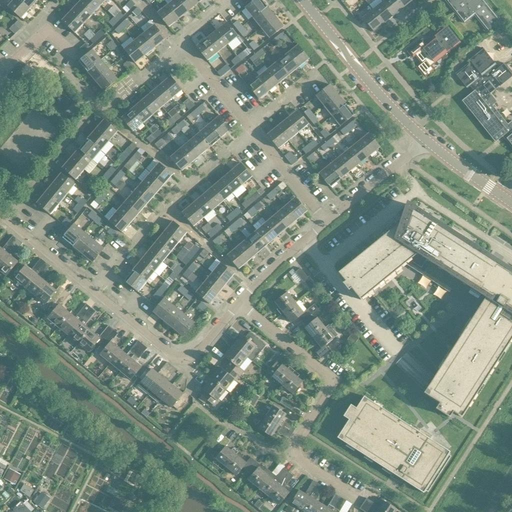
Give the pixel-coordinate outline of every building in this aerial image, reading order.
[(30,8),(20,0),(13,0),(8,6),(21,18),(30,8)] [(37,0),(20,0),(30,8),(37,0)] [(101,5),(95,0),(81,0),(79,2),(92,14),(101,5)] [(135,4),(131,0),(125,6),(129,10),(135,4)] [(179,0),(173,0),(168,5),(179,18),(188,11),(179,0)] [(196,0),(179,0),(188,11),(198,3),(196,0)] [(261,0),(254,0),(245,7),(253,18),(267,6),(261,0)] [(398,0),(384,0),(383,2),(394,15),(404,7),(398,0)] [(448,0),(456,9),(453,11),(464,23),(474,15),(487,31),(500,20),(483,0),(448,0)] [(92,14),(79,2),(71,11),(83,23),(92,14)] [(394,15),(383,2),(373,10),(383,23),(394,15)] [(168,5),(157,13),(168,27),(179,18),(168,5)] [(267,6),(253,18),(261,28),(275,17),(267,6)] [(141,11),(137,7),(132,13),(136,17),(141,11)] [(383,23),(373,10),(362,18),(373,31),(383,23)] [(83,23),(71,11),(62,21),(75,33),(83,23)] [(114,17),(118,21),(124,16),(119,12),(114,17)] [(118,21),(114,17),(108,23),(113,27),(118,21)] [(283,27),(275,17),(261,28),(269,38),(283,27)] [(124,29),(130,23),(125,19),(114,30),(115,30),(120,25),(124,29)] [(20,30),(23,26),(18,20),(14,25),(20,30)] [(238,30),(242,26),(237,20),(233,24),(238,30)] [(238,36),(226,22),(216,31),(227,44),(238,36)] [(119,34),(124,29),(120,25),(115,30),(119,34)] [(154,25),(144,33),(155,47),(165,39),(154,25)] [(418,68),(425,76),(433,69),(430,66),(460,42),(446,25),(424,42),(422,39),(407,51),(412,58),(415,55),(422,64),(418,68)] [(247,32),(242,26),(238,30),(242,36),(247,32)] [(95,34),(100,39),(105,34),(101,29),(95,34)] [(227,44),(216,31),(206,39),(217,52),(227,44)] [(144,33),(134,41),(145,55),(155,47),(144,33)] [(275,38),(279,43),(285,38),(281,33),(275,38)] [(100,39),(95,34),(89,39),(93,44),(100,39)] [(279,43),(275,38),(269,43),(273,47),(279,43)] [(217,52),(206,39),(196,47),(207,60),(217,52)] [(112,50),(117,46),(112,40),(107,44),(112,50)] [(253,40),(249,44),(254,50),(258,46),(253,40)] [(145,55),(134,41),(124,49),(135,63),(145,55)] [(88,48),(85,44),(80,48),(83,52),(88,48)] [(298,45),(288,53),(299,67),(309,59),(298,45)] [(243,51),(237,56),(241,61),(251,53),(247,48),(243,51)] [(471,62),(456,74),(467,88),(470,86),(474,91),(462,101),(463,102),(463,101),(492,137),(491,137),(495,142),(504,135),(511,144),(511,121),(507,124),(492,105),(497,102),(490,93),(499,85),(499,86),(511,75),(511,72),(504,63),(498,68),(482,48),(468,59),(471,62)] [(255,54),(259,59),(265,53),(262,49),(255,54)] [(92,50),(91,51),(79,61),(87,71),(101,60),(92,50)] [(288,53),(278,61),(289,75),(299,67),(288,53)] [(259,59),(255,54),(249,58),(253,63),(259,59)] [(241,61),(237,56),(231,61),(235,66),(241,61)] [(121,59),(112,62),(116,73),(120,71),(119,65),(122,64),(121,59)] [(109,69),(101,60),(87,71),(95,81),(109,69)] [(128,70),(133,66),(128,60),(123,64),(128,70)] [(278,61),(268,69),(279,83),(289,75),(278,61)] [(227,65),(217,72),(220,77),(230,69),(227,65)] [(241,65),(235,70),(239,74),(245,69),(241,65)] [(117,79),(109,69),(95,81),(104,91),(117,79)] [(268,69),(258,77),(269,91),(279,83),(268,69)] [(182,90),(170,76),(160,85),(172,98),(182,90)] [(269,91),(258,77),(248,85),(259,99),(269,91)] [(172,98),(160,85),(151,93),(162,107),(172,98)] [(338,95),(330,85),(316,96),(324,106),(338,95)] [(192,89),(188,91),(195,100),(199,98),(192,89)] [(162,107),(151,93),(141,101),(153,115),(162,107)] [(346,105),(338,95),(324,106),(332,116),(346,105)] [(153,115),(141,101),(131,109),(143,123),(153,115)] [(195,105),(191,101),(185,106),(189,110),(195,105)] [(202,104),(197,108),(196,109),(200,113),(206,108),(202,104)] [(354,115),(346,105),(332,116),(340,126),(354,115)] [(131,109),(121,118),(133,131),(143,123),(131,109)] [(168,113),(171,117),(175,122),(181,117),(177,112),(176,113),(172,109),(168,113)] [(200,113),(196,109),(190,114),(194,118),(200,113)] [(308,118),(313,114),(308,109),(304,112),(308,118)] [(297,110),(287,118),(298,132),(308,124),(297,110)] [(313,114),(308,118),(313,124),(318,121),(313,114)] [(219,116),(209,124),(221,138),(230,129),(219,116)] [(175,122),(171,117),(165,122),(169,127),(175,122)] [(298,132),(287,118),(277,127),(288,140),(298,132)] [(104,120),(96,129),(109,141),(117,131),(104,120)] [(177,125),(181,130),(187,125),(183,120),(177,125)] [(346,125),(350,131),(356,126),(352,121),(346,125)] [(221,138),(209,124),(200,133),(211,146),(221,138)] [(181,130),(177,125),(171,130),(175,135),(177,133),(179,136),(183,132),(181,130)] [(350,131),(346,125),(340,131),(344,136),(350,131)] [(288,140),(277,127),(267,135),(278,148),(288,140)] [(325,138),(329,134),(325,128),(320,132),(325,138)] [(96,129),(87,139),(101,150),(109,141),(96,129)] [(158,129),(152,134),(156,138),(162,133),(158,129)] [(200,133),(190,141),(201,154),(211,146),(200,133)] [(380,147),(369,133),(359,141),(370,155),(380,147)] [(156,138),(152,134),(146,139),(150,143),(156,138)] [(326,142),(330,147),(340,139),(336,134),(326,142)] [(87,139),(79,149),(92,160),(101,150),(87,139)] [(160,139),(155,144),(158,149),(164,144),(160,139)] [(308,144),(312,149),(318,144),(314,140),(308,144)] [(190,141),(180,149),(192,162),(201,154),(190,141)] [(370,155),(359,141),(349,149),(360,163),(370,155)] [(132,142),(123,153),(128,157),(137,146),(132,142)] [(330,147),(326,142),(320,146),(324,151),(325,151),(328,153),(330,154),(334,151),(330,147)] [(312,149),(308,144),(302,149),(306,154),(312,149)] [(345,152),(339,157),(350,171),(360,163),(349,149),(347,146),(343,150),(345,152)] [(79,149),(71,158),(84,170),(92,160),(79,149)] [(192,162),(180,149),(170,157),(182,171),(192,162)] [(132,157),(137,161),(142,155),(137,151),(132,157)] [(128,157),(123,153),(117,159),(122,163),(128,157)] [(313,153),(307,158),(310,162),(316,158),(313,153)] [(292,165),(298,160),(294,156),(288,161),(292,165)] [(137,161),(132,157),(124,166),(128,170),(133,165),(136,167),(139,163),(137,161)] [(339,157),(329,165),(340,179),(350,171),(339,157)] [(84,170),(71,158),(62,168),(75,179),(84,170)] [(172,175),(159,163),(150,173),(164,184),(172,175)] [(252,177),(240,163),(230,172),(242,185),(252,177)] [(329,165),(319,173),(330,187),(340,179),(329,165)] [(111,166),(106,172),(111,176),(116,170),(111,166)] [(120,170),(115,176),(120,180),(125,174),(120,170)] [(111,176),(106,172),(101,178),(106,182),(111,176)] [(242,185),(230,172),(221,180),(232,193),(242,185)] [(61,173),(53,183),(67,194),(75,184),(61,173)] [(164,184),(150,173),(142,182),(155,194),(164,184)] [(120,180),(115,176),(110,182),(115,186),(120,180)] [(232,193),(221,180),(211,188),(223,201),(232,193)] [(155,194),(142,182),(134,192),(147,203),(155,194)] [(67,194),(53,183),(45,193),(58,204),(67,194)] [(99,190),(94,185),(89,191),(94,195),(99,190)] [(282,190),(278,186),(272,190),(276,195),(282,190)] [(211,188),(202,196),(213,209),(223,201),(211,188)] [(99,195),(103,199),(109,193),(104,189),(99,195)] [(272,190),(267,195),(266,196),(270,200),(276,195),(272,190)] [(251,196),(255,200),(260,196),(257,191),(251,196)] [(147,203),(134,192),(126,201),(139,213),(147,203)] [(58,204),(45,193),(37,203),(50,214),(58,204)] [(103,199),(99,195),(94,201),(98,205),(103,199)] [(74,201),(77,204),(82,208),(87,201),(83,198),(81,197),(80,198),(78,196),(74,201)] [(213,209),(202,196),(192,204),(204,218),(213,209)] [(255,200),(251,196),(241,204),(245,209),(255,200)] [(295,198),(286,206),(297,219),(307,211),(295,198)] [(126,201),(117,211),(130,223),(139,213),(126,201)] [(259,202),(253,207),(257,211),(263,206),(259,202)] [(82,208),(77,204),(73,209),(78,213),(82,208)] [(192,204),(182,213),(194,226),(204,218),(192,204)] [(366,250),(363,252),(338,272),(345,281),(342,283),(349,290),(351,288),(361,300),(419,252),(430,260),(422,272),(459,295),(462,292),(481,304),(424,393),(439,403),(436,408),(449,417),(453,412),(462,417),(511,338),(511,265),(507,263),(502,271),(497,268),(501,261),(500,261),(499,262),(493,258),(494,257),(493,256),(489,263),(483,259),(486,254),(409,205),(404,220),(405,221),(403,224),(401,221),(383,236),(378,240),(366,250)] [(286,206),(276,214),(287,228),(297,219),(286,206)] [(94,221),(98,216),(87,207),(83,212),(94,221)] [(232,212),(236,217),(242,212),(238,207),(232,212)] [(257,211),(253,207),(247,212),(251,216),(257,211)] [(130,223),(117,211),(109,221),(122,232),(130,223)] [(236,217),(232,212),(226,217),(230,222),(236,217)] [(276,214),(266,222),(278,236),(287,228),(276,214)] [(98,216),(94,221),(99,225),(103,221),(98,216)] [(61,224),(66,227),(71,221),(66,218),(61,224)] [(233,223),(237,228),(243,223),(239,218),(233,223)] [(173,221),(165,231),(178,242),(187,232),(173,221)] [(278,236),(266,222),(256,231),(268,244),(278,236)] [(213,228),(217,233),(223,228),(219,223),(213,228)] [(237,228),(233,223),(228,228),(232,233),(237,228)] [(72,246),(84,232),(74,224),(62,238),(72,246)] [(113,237),(116,233),(111,228),(107,232),(113,237)] [(217,233),(213,228),(207,233),(211,238),(217,233)] [(165,231),(157,241),(170,252),(178,242),(165,231)] [(256,231),(247,239),(258,252),(268,244),(256,231)] [(94,241),(84,232),(72,246),(82,254),(94,241)] [(2,249),(0,247),(0,260),(17,239),(13,236),(2,249)] [(218,236),(213,241),(216,246),(222,240),(218,236)] [(17,239),(0,260),(0,270),(6,276),(17,262),(11,256),(22,243),(17,239)] [(258,252),(247,239),(237,247),(248,260),(258,252)] [(94,241),(82,254),(92,262),(104,249),(94,241)] [(170,252),(157,241),(149,251),(162,262),(170,252)] [(189,251),(194,255),(199,249),(194,245),(189,251)] [(237,247),(227,255),(239,269),(248,260),(237,247)] [(209,252),(204,249),(200,255),(204,258),(209,252)] [(162,262),(149,251),(141,261),(154,272),(162,262)] [(194,255),(189,251),(184,257),(189,261),(194,255)] [(25,265),(23,268),(20,265),(9,279),(13,282),(15,279),(25,287),(45,262),(41,258),(31,270),(25,265)] [(141,261),(132,271),(146,282),(154,272),(141,261)] [(50,266),(45,262),(25,287),(35,296),(46,282),(48,279),(46,282),(40,278),(50,266)] [(187,269),(192,273),(197,267),(192,263),(187,269)] [(234,274),(220,263),(212,273),(226,284),(234,274)] [(178,265),(173,271),(178,275),(183,269),(178,265)] [(316,285),(308,276),(307,277),(300,268),(295,272),(296,273),(292,276),(298,282),(301,279),(303,282),(304,282),(311,290),(316,285)] [(192,273),(187,269),(182,275),(187,279),(192,273)] [(146,282),(132,271),(124,281),(138,292),(146,282)] [(178,275),(173,271),(168,277),(173,281),(178,275)] [(212,273),(204,283),(218,294),(226,284),(212,273)] [(52,283),(48,279),(46,282),(35,296),(45,304),(47,301),(52,305),(65,290),(60,286),(56,290),(50,285),(52,283)] [(218,294),(204,283),(196,293),(209,304),(218,294)] [(162,285),(157,291),(162,295),(167,288),(162,285)] [(183,295),(187,290),(181,285),(177,290),(183,295)] [(65,290),(52,305),(51,306),(55,310),(48,319),(58,327),(69,313),(60,305),(70,294),(65,290)] [(193,295),(187,290),(183,295),(189,300),(193,295)] [(281,314),(295,302),(286,290),(277,297),(279,299),(275,302),(279,308),(277,309),(281,314)] [(162,295),(157,291),(152,297),(157,300),(162,295)] [(163,320),(174,306),(164,298),(153,312),(163,320)] [(207,307),(201,302),(197,307),(203,312),(207,307)] [(295,302),(281,314),(285,319),(287,317),(291,323),(298,317),(302,322),(318,309),(314,304),(304,313),(295,302)] [(69,313),(58,327),(68,335),(91,308),(86,304),(75,317),(69,313)] [(174,306),(163,320),(173,328),(184,314),(174,306)] [(91,308),(68,335),(78,344),(90,330),(84,325),(95,311),(91,308)] [(318,309),(302,322),(306,327),(305,328),(309,333),(307,335),(311,340),(325,328),(317,318),(322,314),(318,309)] [(194,323),(184,314),(173,328),(183,336),(194,323)] [(90,330),(78,344),(88,352),(96,343),(100,346),(113,329),(108,325),(99,337),(90,330)] [(329,325),(325,328),(311,340),(315,345),(317,343),(321,348),(316,352),(320,357),(330,349),(326,345),(338,335),(329,325)] [(118,333),(113,329),(100,346),(104,350),(100,355),(110,363),(121,350),(111,342),(118,333)] [(359,338),(353,331),(346,341),(353,346),(359,338)] [(241,334),(233,345),(247,357),(256,347),(260,351),(265,346),(249,333),(245,338),(241,334)] [(127,354),(121,350),(110,363),(120,372),(143,344),(138,340),(127,354)] [(147,348),(143,344),(120,372),(130,380),(141,366),(136,362),(147,348)] [(247,357),(233,345),(224,355),(228,359),(224,363),(240,376),(244,371),(239,367),(247,357)] [(342,352),(339,357),(345,361),(348,356),(342,352)] [(172,366),(167,362),(157,373),(152,369),(141,382),(151,391),(172,366)] [(282,386),(294,371),(289,367),(287,369),(282,364),(281,366),(276,362),(268,372),(272,376),(271,377),(282,386)] [(220,367),(211,378),(225,390),(234,380),(236,381),(240,376),(224,363),(220,368),(220,367)] [(172,366),(151,391),(161,399),(172,385),(167,381),(176,369),(172,366)] [(299,375),(294,371),(282,386),(292,394),(302,381),(297,377),(299,375)] [(225,390),(211,378),(202,388),(203,389),(199,394),(215,407),(219,401),(217,400),(225,390)] [(172,385),(161,399),(171,407),(176,401),(181,405),(189,395),(184,391),(183,393),(182,393),(176,389),(178,386),(174,382),(172,385)] [(30,398),(36,392),(25,383),(20,389),(30,398)] [(371,405),(373,402),(364,396),(356,408),(351,404),(343,416),(349,419),(337,437),(347,443),(349,440),(357,446),(355,449),(365,455),(367,452),(375,458),(373,461),(383,467),(385,464),(394,469),(392,472),(423,493),(424,491),(423,491),(429,481),(426,479),(432,470),(435,472),(436,471),(433,469),(439,460),(442,462),(448,452),(449,453),(450,451),(418,431),(416,434),(408,428),(410,425),(400,419),(398,422),(389,417),(391,414),(382,408),(380,411),(371,405)] [(292,411),(295,405),(283,397),(279,403),(292,411)] [(273,406),(265,417),(292,434),(295,428),(282,420),(286,414),(273,406)] [(150,413),(145,409),(141,413),(146,417),(150,413)] [(292,434),(265,417),(257,430),(266,435),(267,434),(272,437),(275,431),(288,439),(292,434)] [(226,467),(238,452),(233,448),(231,450),(226,446),(230,441),(225,437),(217,447),(220,449),(214,457),(226,467)] [(243,456),(238,452),(226,467),(236,475),(243,467),(247,471),(255,461),(251,457),(246,463),(241,458),(243,456)] [(262,467),(255,461),(247,471),(252,475),(248,480),(258,488),(271,472),(263,465),(262,467)] [(10,466),(4,476),(14,482),(19,471),(10,466)] [(276,476),(271,472),(258,488),(268,496),(288,472),(283,468),(276,476)] [(293,476),(288,472),(268,496),(279,505),(289,492),(284,488),(293,476)] [(318,484),(313,480),(305,494),(299,490),(291,504),(302,511),(318,484)] [(28,497),(34,489),(24,482),(18,490),(28,497)] [(318,484),(302,511),(301,511),(316,511),(321,504),(316,500),(324,487),(318,484)] [(42,509),(53,497),(42,487),(31,500),(42,509)] [(327,507),(321,504),(316,511),(331,511),(340,497),(335,494),(327,507)] [(127,501),(125,500),(124,501),(113,496),(108,506),(118,511),(125,511),(127,510),(124,508),(127,501)] [(340,497),(331,511),(338,511),(346,500),(340,497)] [(14,511),(29,511),(34,509),(28,498),(12,507),(14,511)] [(366,498),(363,503),(376,511),(394,511),(397,509),(383,501),(379,506),(366,498)] [(254,504),(259,508),(263,503),(258,499),(254,504)] [(376,511),(363,503),(359,509),(364,511),(376,511)]
